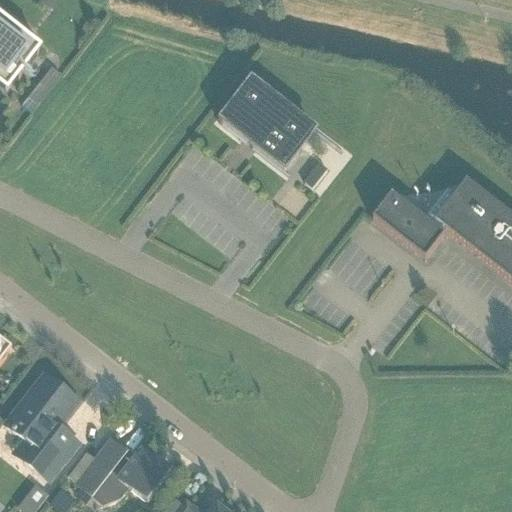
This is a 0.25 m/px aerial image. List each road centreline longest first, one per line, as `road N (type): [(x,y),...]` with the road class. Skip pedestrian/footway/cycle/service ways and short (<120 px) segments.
road 1 (residential): [(318,511),(354,414),(339,368),(0,195)]
road 2 (residential): [(286,511),(0,289)]
